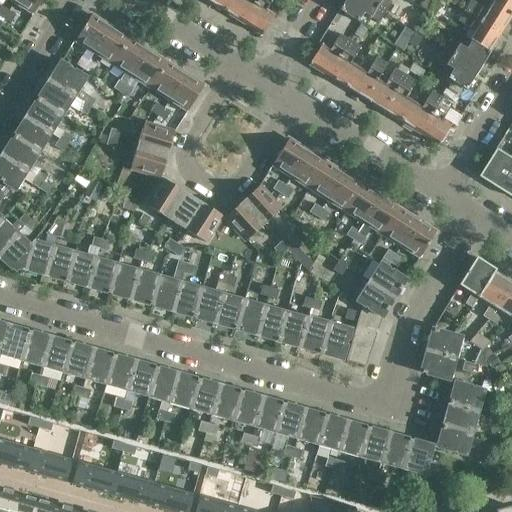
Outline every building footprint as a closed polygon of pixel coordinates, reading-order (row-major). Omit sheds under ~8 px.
[(33,14),(41,0),(15,0),(14,3),(13,4),(29,14),(30,12),(33,14)] [(206,0),(207,0),(225,12),(232,0),(206,0)] [(232,0),(225,12),(244,24),(257,3),(258,0),(232,0)] [(258,0),(257,3),(244,24),(261,34),(261,35),(262,35),(275,14),(266,9),(271,0),(258,0)] [(367,0),(345,0),(339,10),(358,22),(364,13),(379,22),(385,12),(367,0)] [(367,0),(385,12),(391,2),(388,0),(367,0)] [(427,12),(432,4),(426,0),(421,8),(427,12)] [(467,7),(464,11),(468,13),(499,33),(511,14),(491,2),(486,10),(479,5),(471,0),(467,7)] [(511,0),(492,0),(491,2),(511,14),(511,11),(511,0)] [(434,1),(432,4),(427,12),(434,16),(441,5),(434,1)] [(4,19),(9,11),(1,6),(0,7),(0,21),(1,22),(2,22),(4,19)] [(15,15),(9,11),(4,19),(10,23),(15,15)] [(458,20),(458,21),(473,30),(467,39),(471,41),(471,40),(488,50),(499,33),(468,13),(464,11),(458,20)] [(110,27),(91,15),(74,41),(86,49),(76,64),(83,69),(88,62),(93,53),(110,27)] [(426,37),(433,25),(426,21),(419,32),(426,37)] [(362,23),(355,34),(362,39),(369,28),(362,23)] [(112,65),(128,39),(110,27),(93,53),(101,58),(112,65)] [(401,37),(408,42),(413,33),(406,28),(401,37)] [(417,48),(424,36),(417,32),(410,44),(417,48)] [(325,48),(321,46),(310,64),(328,75),(340,55),(349,40),(340,34),(331,49),(326,46),(325,48)] [(128,39),(112,65),(124,73),(114,88),(121,92),(131,77),(147,50),(128,39)] [(451,39),(444,49),(478,70),(490,52),(488,50),(471,40),(471,41),(466,49),(459,44),(451,39)] [(340,55),(328,75),(346,87),(359,67),(351,62),(360,47),(349,40),(340,55)] [(439,58),(437,61),(455,71),(450,80),(461,86),(465,89),(478,70),(444,49),(439,58)] [(147,50),(131,77),(121,92),(128,97),(138,81),(149,89),(166,62),(147,50)] [(359,67),(346,87),(365,98),(377,78),(377,77),(387,63),(377,56),(367,72),(359,67)] [(60,62),(49,79),(76,96),(91,106),(95,100),(80,90),(88,77),(60,59),(59,61),(60,62)] [(90,73),(95,67),(88,62),(83,69),(90,73)] [(185,74),(166,62),(149,89),(168,101),(185,74)] [(424,71),(413,64),(409,71),(419,78),(424,71)] [(400,65),(397,70),(404,74),(405,74),(408,69),(400,65)] [(387,84),(377,77),(377,78),(365,98),(383,110),(395,89),(404,74),(397,70),(396,69),(387,84)] [(203,86),(185,74),(168,101),(182,109),(187,112),(203,86)] [(395,89),(383,110),(401,121),(414,101),(406,96),(416,81),(405,74),(404,74),(395,89)] [(49,79),(37,98),(64,115),(71,104),(86,114),(91,106),(76,96),(49,79)] [(432,112),(420,133),(437,143),(436,144),(438,144),(450,125),(446,123),(447,122),(443,119),(452,104),(458,94),(462,96),(466,90),(452,82),(432,112)] [(414,101),(401,121),(420,133),(432,112),(441,97),(432,91),(422,106),(414,101)] [(37,98),(25,118),(52,135),(52,134),(59,139),(67,144),(72,137),(57,127),(64,115),(37,98)] [(158,116),(163,108),(155,103),(151,111),(158,116)] [(170,113),(163,108),(158,116),(165,120),(170,113)] [(25,118),(13,137),(40,154),(52,135),(25,118)] [(145,121),(137,145),(167,155),(174,133),(170,132),(171,129),(145,121)] [(118,140),(120,132),(112,130),(110,137),(118,140)] [(33,164),(40,154),(13,137),(1,156),(28,173),(43,183),(48,174),(33,164)] [(110,137),(107,146),(115,149),(118,140),(110,137)] [(63,151),(67,144),(59,139),(54,146),(63,151)] [(272,166),(277,169),(291,178),(306,151),(288,140),(272,166)] [(167,155),(137,145),(130,171),(160,180),(161,176),(167,155)] [(511,171),(511,155),(500,149),(483,176),(502,188),(511,171)] [(306,151),(291,178),(309,190),(325,162),(319,159),(306,151)] [(1,156),(0,157),(0,182),(15,192),(23,181),(46,195),(51,188),(43,183),(28,173),(1,156)] [(325,162),(309,190),(327,201),(343,174),(325,162)] [(511,171),(502,188),(511,193),(511,171)] [(343,174),(327,201),(346,213),(362,186),(343,174)] [(145,204),(165,217),(182,190),(162,177),(160,180),(145,204)] [(90,181),(82,197),(94,203),(99,194),(102,187),(90,181)] [(280,195),(286,186),(279,182),(273,190),(280,195)] [(113,190),(103,185),(102,187),(99,194),(109,198),(113,190)] [(259,186),(242,202),(263,225),(282,207),(263,187),(262,189),(259,186)] [(293,191),(286,186),(280,195),(287,199),(293,191)] [(362,186),(346,213),(356,219),(346,235),(354,240),(360,231),(364,224),(380,197),(362,186)] [(182,190),(165,217),(185,230),(202,203),(182,190)] [(380,197),(364,224),(354,240),(362,245),(372,230),(383,236),(399,209),(380,197)] [(132,211),(135,203),(125,199),(122,208),(132,211)] [(225,217),(223,218),(244,242),(263,225),(242,202),(225,217)] [(202,203),(185,230),(207,243),(223,218),(224,217),(202,203)] [(317,218),(323,210),(315,205),(310,213),(317,218)] [(399,209),(383,236),(401,248),(417,220),(399,209)] [(330,214),(323,210),(317,218),(325,223),(330,214)] [(3,218),(0,221),(0,254),(19,233),(31,219),(25,213),(18,221),(17,219),(11,226),(3,218)] [(150,220),(142,215),(138,223),(145,228),(150,220)] [(19,233),(0,254),(0,258),(14,271),(20,268),(23,269),(31,243),(25,238),(37,225),(31,219),(19,233)] [(31,243),(23,269),(41,274),(50,244),(55,235),(64,221),(57,219),(46,232),(48,233),(45,242),(34,239),(31,243)] [(417,220),(401,248),(419,259),(435,232),(417,220)] [(65,238),(68,229),(64,228),(66,222),(64,221),(55,235),(65,238)] [(99,238),(93,236),(87,254),(71,250),(63,280),(84,286),(93,256),(99,238)] [(105,259),(111,241),(99,238),(93,256),(84,286),(106,292),(114,262),(105,259)] [(287,238),(280,245),(287,252),(293,246),(287,238)] [(176,245),(170,241),(164,248),(171,253),(176,245)] [(71,250),(63,247),(50,244),(41,274),(63,280),(71,250)] [(183,249),(176,245),(171,253),(177,258),(183,249)] [(287,252),(280,245),(274,250),(281,258),(287,252)] [(313,265),(294,246),(287,252),(306,272),(313,265)] [(114,262),(106,292),(127,298),(136,268),(141,250),(136,249),(131,266),(114,262)] [(136,268),(127,298),(130,299),(149,304),(157,274),(147,271),(139,269),(142,261),(150,263),(153,254),(141,250),(136,268)] [(391,264),(397,256),(389,251),(384,260),(391,264)] [(404,261),(397,256),(391,264),(398,269),(404,261)] [(476,257),(459,285),(463,287),(471,293),(464,303),(472,308),(478,298),(495,271),(496,270),(476,257)] [(338,265),(347,270),(351,263),(343,258),(338,265)] [(157,274),(149,304),(170,310),(179,280),(181,272),(184,263),(178,261),(173,278),(157,274)] [(380,261),(367,281),(394,298),(406,279),(401,276),(402,275),(380,261)] [(184,263),(181,272),(192,275),(194,265),(184,263)] [(347,270),(338,265),(334,272),(342,278),(347,270)] [(511,281),(495,271),(478,298),(489,306),(482,315),(489,320),(511,283),(511,281)] [(200,286),(192,316),(213,322),(222,292),(224,285),(227,275),(220,273),(215,290),(200,286)] [(227,275),(224,285),(234,287),(237,278),(227,275)] [(179,280),(170,310),(192,316),(200,286),(181,281),(179,280)] [(354,302),(362,306),(381,319),(382,317),(394,298),(367,281),(354,302)] [(511,283),(489,320),(496,324),(502,314),(511,320),(511,283)] [(258,296),(267,299),(270,289),(261,286),(258,296)] [(278,291),(270,289),(267,299),(275,301),(278,291)] [(222,292),(213,322),(235,328),(243,298),(232,295),(222,292)] [(286,310),(278,341),(299,347),(313,299),(305,297),(300,314),(286,310)] [(243,298),(235,328),(256,335),(265,304),(243,298)] [(313,299),(299,347),(320,353),(330,321),(317,317),(321,302),(313,299)] [(265,304),(256,335),(278,341),(286,310),(265,304)] [(360,313),(356,325),(377,330),(381,319),(362,306),(360,313)] [(348,310),(345,319),(353,321),(356,312),(348,310)] [(330,321),(320,353),(342,359),(351,329),(347,328),(347,326),(330,321)] [(6,324),(0,345),(0,355),(19,361),(28,330),(6,324)] [(356,325),(353,336),(373,342),(377,330),(356,325)] [(432,328),(426,349),(457,357),(463,335),(438,328),(438,329),(432,328)] [(40,367),(49,336),(28,330),(19,361),(40,367)] [(489,342),(477,333),(471,342),(482,348),(489,342)] [(49,336),(40,367),(42,367),(62,373),(70,342),(49,336)] [(353,336),(350,348),(369,354),(373,342),(353,336)] [(70,342),(62,373),(83,379),(92,348),(70,342)] [(482,348),(480,349),(480,350),(483,361),(487,358),(496,351),(489,342),(482,348)] [(92,348),(83,379),(104,385),(113,355),(92,348)] [(350,348),(346,360),(365,366),(369,354),(350,348)] [(457,357),(426,349),(420,372),(450,380),(457,357)] [(480,351),(479,351),(472,366),(485,368),(480,352),(480,351)] [(113,355),(104,385),(126,391),(134,361),(113,355)] [(493,358),(485,363),(489,371),(498,366),(493,358)] [(472,362),(464,360),(461,369),(470,371),(472,362)] [(134,361),(126,391),(147,397),(156,367),(134,361)] [(156,367),(147,397),(161,401),(156,419),(164,421),(169,403),(177,373),(156,367)] [(35,385),(38,374),(31,372),(28,383),(35,385)] [(177,373),(169,403),(190,409),(199,379),(177,373)] [(38,374),(35,385),(43,387),(46,377),(38,374)] [(199,379),(190,409),(211,415),(220,385),(199,379)] [(484,381),(482,388),(485,389),(491,390),(490,380),(484,381)] [(457,382),(450,403),(478,412),(485,389),(482,388),(459,381),(459,382),(457,382)] [(502,382),(494,384),(496,395),(505,393),(502,382)] [(79,396),(81,387),(73,385),(70,394),(79,396)] [(220,385),(211,415),(233,421),(241,391),(220,385)] [(87,399),(90,390),(81,387),(79,396),(86,399),(87,399)] [(0,390),(0,401),(7,404),(10,393),(0,390)] [(241,391),(233,421),(254,427),(263,397),(241,391)] [(10,397),(8,404),(15,406),(17,399),(10,397)] [(121,408),(123,399),(116,397),(113,406),(121,408)] [(263,397),(254,427),(275,433),(284,403),(263,397)] [(87,401),(80,399),(77,409),(84,411),(87,401)] [(284,403),(275,433),(297,439),(305,409),(284,403)] [(450,403),(443,426),(472,435),(478,412),(450,403)] [(305,409),(297,439),(318,446),(327,415),(321,414),(305,409)] [(175,414),(167,411),(164,421),(171,423),(172,423),(175,414)] [(327,415),(318,446),(340,452),(348,421),(327,415)] [(29,417),(27,425),(38,428),(40,420),(29,417)] [(498,428),(496,419),(486,421),(488,430),(498,428)] [(40,420),(38,428),(50,431),(52,424),(40,420)] [(164,421),(162,428),(169,431),(171,423),(164,421)] [(348,421),(340,452),(361,458),(370,428),(348,421)] [(200,422),(198,430),(205,433),(208,424),(200,422)] [(216,426),(208,424),(205,433),(213,435),(216,426)] [(442,447),(441,449),(466,457),(472,435),(443,426),(437,446),(442,447)] [(382,464),(391,434),(370,428),(361,458),(372,461),(367,479),(377,481),(380,472),(382,464)] [(498,428),(488,430),(490,438),(500,435),(498,428)] [(136,440),(147,443),(150,434),(139,431),(136,440)] [(211,442),(213,435),(205,433),(203,440),(211,442)] [(249,444),(252,435),(244,433),(241,442),(249,444)] [(391,434),(382,464),(404,470),(412,440),(391,434)] [(260,437),(252,435),(249,444),(258,447),(260,437)] [(0,440),(0,463),(26,471),(32,449),(0,440)] [(412,440),(404,470),(425,476),(429,461),(432,450),(431,450),(432,445),(412,440)] [(112,441),(110,448),(122,452),(124,444),(112,441)] [(124,444),(122,452),(133,455),(136,447),(124,444)] [(292,457),(295,447),(287,445),(284,454),(292,457)] [(303,450),(295,447),(292,457),(301,459),(303,450)] [(32,449),(26,471),(65,482),(71,460),(32,449)] [(262,474),(266,458),(248,453),(243,469),(262,474)] [(327,467),(335,469),(338,459),(330,457),(327,467)] [(346,461),(338,459),(335,469),(343,471),(346,461)] [(437,463),(429,461),(425,476),(433,478),(437,463)] [(77,462),(71,484),(109,495),(116,473),(77,462)] [(189,462),(187,470),(198,473),(201,465),(189,462)] [(206,467),(204,475),(216,478),(218,470),(206,467)] [(268,478),(284,483),(287,472),(271,467),(268,478)] [(384,483),(386,474),(380,472),(377,481),(384,483)] [(116,473),(109,495),(147,505),(153,484),(116,473)] [(153,484),(147,505),(170,511),(187,511),(192,495),(153,484)] [(271,485),(269,493),(281,497),(283,488),(271,485)] [(0,511),(32,511),(36,499),(0,488),(0,511)] [(283,488),(281,497),(292,500),(295,492),(283,488)] [(372,496),(363,494),(360,502),(369,505),(372,496)] [(198,496),(193,511),(235,511),(237,507),(198,496)] [(32,511),(78,511),(70,509),(71,508),(62,505),(61,506),(36,499),(32,511)]
